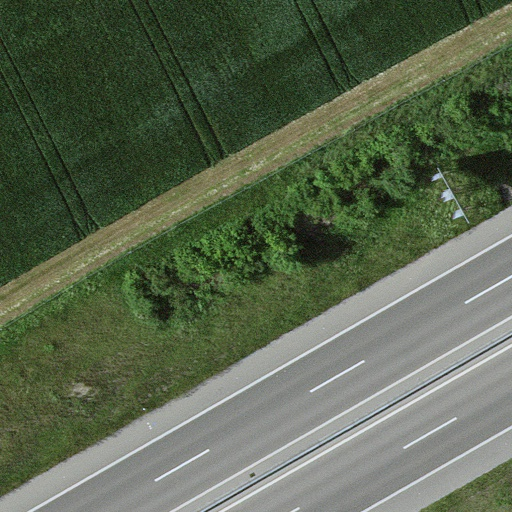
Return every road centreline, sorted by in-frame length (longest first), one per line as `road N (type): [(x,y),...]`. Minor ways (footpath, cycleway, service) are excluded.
road 1 (motorway): [(511,278),(104,511)]
road 2 (motorway): [(290,511),(511,384)]
